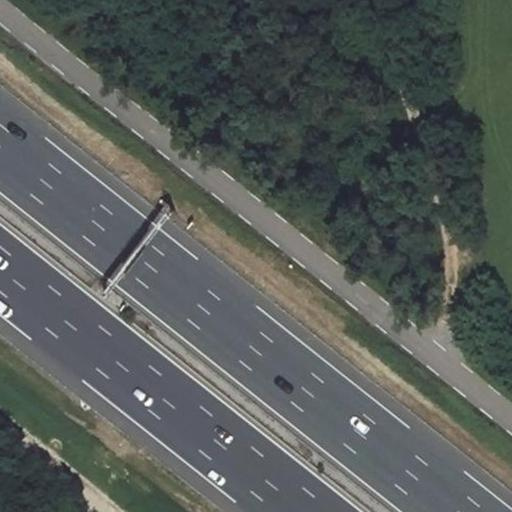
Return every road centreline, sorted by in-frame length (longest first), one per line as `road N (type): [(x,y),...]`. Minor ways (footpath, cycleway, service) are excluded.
road 1 (unclassified): [(0,5),(511,416)]
road 2 (motorway): [(459,511),(0,146)]
road 3 (motorway): [(0,270),(304,511)]
road 4 (track): [(430,350),(455,288),(448,229),(417,115),(387,51),(382,0)]
road 5 (track): [(111,511),(0,418)]
